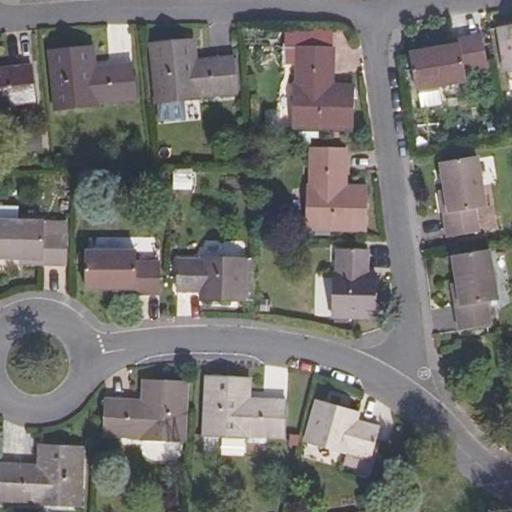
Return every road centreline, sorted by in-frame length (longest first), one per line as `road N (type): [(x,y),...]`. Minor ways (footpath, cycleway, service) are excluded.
road 1 (residential): [(394,387),(411,332),(371,10)]
road 2 (residential): [(371,10),(0,17)]
road 3 (residential): [(394,387),(297,342),(218,339),(87,355)]
road 4 (residential): [(511,481),(482,472),(394,387)]
road 5 (residential): [(0,395),(29,409),(53,405),(85,379),(87,355)]
